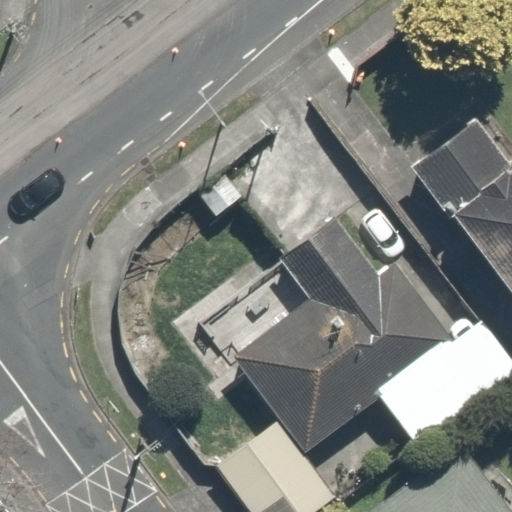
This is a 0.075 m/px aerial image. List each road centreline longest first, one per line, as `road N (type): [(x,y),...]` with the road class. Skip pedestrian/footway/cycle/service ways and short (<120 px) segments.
road 1 (secondary): [(217,4),(0,171)]
road 2 (unclassified): [(0,361),(110,511)]
